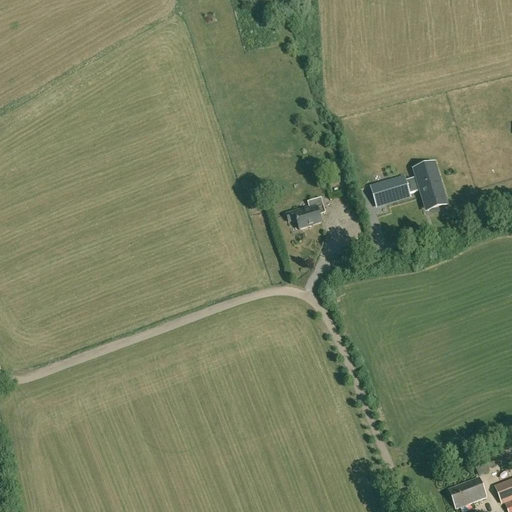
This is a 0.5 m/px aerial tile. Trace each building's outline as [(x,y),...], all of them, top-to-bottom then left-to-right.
[(342,171),(348,169),(344,160),(338,162),(342,171)] [(420,194),(424,208),(447,201),(435,163),(412,170),(415,180),(420,194)] [(370,187),(376,209),(411,199),(411,197),(420,194),(415,180),(406,182),(404,177),(370,187)] [(303,213),(302,211),(286,215),(288,223),(296,221),(299,231),(322,224),(318,211),(324,210),(321,199),(308,203),(310,211),(303,213)] [(490,472),(489,469),(495,467),(493,460),(491,455),(472,462),(478,477),(490,472)] [(479,479),(448,491),(456,511),(486,499),(479,479)] [(511,481),(495,488),(502,505),(511,500),(511,481)]
